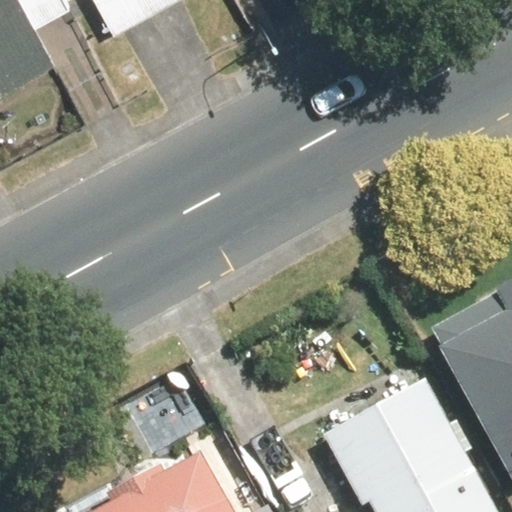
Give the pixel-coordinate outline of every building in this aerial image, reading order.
[(0,0),(0,85),(52,58),(20,0),(0,0)] [(90,0),(109,38),(183,0),(90,0)] [(511,285),(430,338),(510,488),(511,486),(511,285)] [(501,511),(432,380),(320,439),(359,511),(369,507),(371,511),(501,511)] [(131,491),(92,511),(268,511),(266,508),(257,511),(230,511),(198,453),(168,470),(162,460),(126,481),(131,491)] [(61,511),(39,472),(0,495),(0,511),(61,511)]
